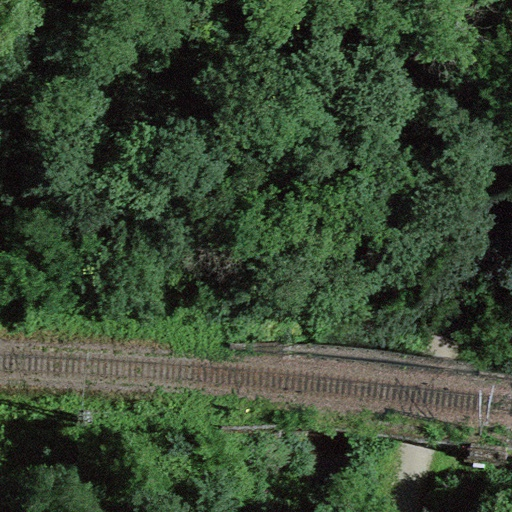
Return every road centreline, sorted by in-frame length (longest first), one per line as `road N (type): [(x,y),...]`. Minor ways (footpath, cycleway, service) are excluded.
road 1 (track): [(413,511),(442,346),(511,98)]
road 2 (track): [(16,140),(6,0)]
